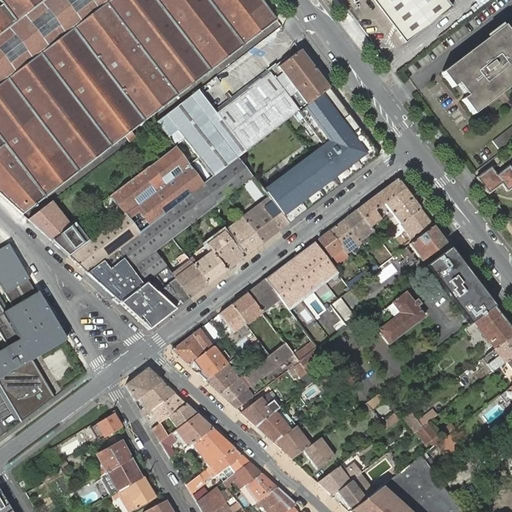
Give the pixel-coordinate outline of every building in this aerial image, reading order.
[(0,0),(0,194),(21,214),(276,20),(260,0),(0,0)] [(352,0),(355,2),(357,0),(373,0),(406,43),(452,8),(445,0),(352,0)] [(511,38),(504,29),(443,76),(452,88),(457,84),(466,95),(461,100),(470,112),(511,79),(511,50),(508,45),(511,41),(511,38)] [(328,88),(299,50),(270,73),(267,70),(213,111),(216,114),(216,115),(208,121),(190,96),(156,122),(174,147),(175,147),(180,143),(184,139),(189,146),(195,153),(212,176),(213,177),(228,165),(238,158),(237,157),(296,112),(328,88)] [(378,155),(328,88),(296,112),(324,149),(269,198),(288,224),(378,155)] [(213,111),(198,90),(190,96),(208,121),(216,115),(216,114),(213,111)] [(511,126),(493,142),(501,152),(511,143),(511,126)] [(184,139),(180,143),(185,149),(189,146),(184,139)] [(175,147),(174,147),(109,196),(123,215),(123,214),(139,233),(203,185),(202,183),(212,176),(195,153),(185,161),(175,147)] [(238,158),(228,165),(243,184),(246,182),(252,177),(238,158)] [(202,183),(203,185),(217,204),(243,184),(228,165),(213,177),(212,176),(202,183)] [(490,167),(476,178),(488,194),(501,184),(503,186),(505,189),(507,192),(511,187),(511,170),(509,166),(504,170),(499,174),(496,175),(493,170),(490,167)] [(256,183),(252,177),(246,182),(250,187),(256,183)] [(396,180),(357,210),(371,227),(381,220),(374,211),(383,204),(404,188),(398,180),(396,180)] [(139,233),(86,273),(102,288),(119,303),(166,267),(155,252),(217,205),(217,204),(203,185),(139,233)] [(259,206),(242,218),(262,244),(288,224),(269,198),(260,188),(251,195),(259,206)] [(412,198),(404,188),(383,204),(389,212),(388,213),(386,214),(388,217),(391,214),(412,198)] [(399,224),(419,208),(412,198),(391,214),(388,217),(390,219),(391,217),(393,216),(399,224)] [(55,209),(51,202),(28,220),(51,241),(64,231),(66,229),(53,211),(56,209),(55,209)] [(413,242),(433,226),(419,208),(399,224),(413,242)] [(357,210),(343,220),(360,242),(374,232),(371,227),(357,210)] [(68,257),(86,273),(139,233),(123,214),(123,215),(87,242),(68,257)] [(262,244),(242,218),(239,221),(242,225),(233,232),(230,228),(226,230),(246,256),(262,244)] [(343,220),(328,231),(346,254),(347,254),(361,243),(360,242),(343,220)] [(239,221),(230,228),(233,232),(242,225),(239,221)] [(87,242),(74,223),(66,229),(64,231),(51,241),(68,257),(87,242)] [(446,243),(433,226),(413,242),(409,245),(421,261),(433,253),(437,258),(450,248),(446,243)] [(328,231),(318,239),(337,263),(348,255),(347,254),(346,254),(328,231)] [(224,232),(206,245),(207,246),(211,251),(226,271),(228,270),(244,258),(224,232)] [(0,334),(7,347),(0,351),(0,387),(21,422),(54,398),(32,360),(66,341),(38,292),(35,294),(8,244),(0,249),(0,334)] [(192,265),(208,285),(226,271),(211,251),(207,246),(202,250),(205,255),(195,263),(193,260),(190,262),(192,265)] [(486,296),(450,248),(437,258),(425,267),(461,315),(469,325),(474,321),(494,306),(486,296)] [(317,349),(347,326),(330,305),(294,257),(264,279),(317,349)] [(190,262),(189,260),(171,273),(190,298),(208,285),(192,265),(190,262)] [(363,275),(366,278),(379,268),(377,264),(363,275)] [(166,267),(119,303),(144,326),(148,330),(190,298),(171,273),(166,267)] [(346,284),(351,290),(366,278),(363,275),(354,282),(352,279),(346,284)] [(299,362),(317,349),(264,279),(246,294),(261,313),(271,304),(290,329),(279,337),(284,343),(292,353),(296,358),(299,362)] [(392,303),(386,308),(393,317),(377,330),(388,344),(424,317),(418,309),(416,307),(420,304),(417,300),(413,303),(405,292),(391,303),(392,303)] [(231,305),(245,324),(261,313),(246,294),(231,305)] [(346,321),(354,316),(342,298),(334,303),(346,321)] [(233,334),(245,324),(231,305),(219,314),(233,334)] [(511,335),(511,329),(494,306),(474,321),(495,348),(511,335)] [(192,363),(213,347),(211,345),(203,334),(201,332),(199,329),(171,350),(188,366),(192,363)] [(511,357),(511,335),(495,348),(494,349),(505,363),(507,362),(511,357)] [(249,347),(260,362),(269,355),(258,341),(249,347)] [(246,389),(250,386),(292,353),(284,343),(269,355),(260,362),(243,376),(239,379),(238,379),(246,389)] [(196,373),(204,381),(226,365),(213,347),(192,363),(196,367),(199,371),(196,373)] [(306,372),(321,360),(314,352),(299,363),(306,372)] [(337,363),(331,355),(324,360),(330,368),(337,363)] [(307,373),(306,372),(299,363),(299,362),(294,366),(287,371),(291,377),(297,373),(300,378),(307,373)] [(505,363),(500,367),(511,383),(511,369),(507,362),(505,363)] [(238,379),(239,379),(227,364),(226,365),(204,381),(219,394),(238,379)] [(138,399),(161,382),(147,369),(125,385),(135,401),(138,399)] [(219,394),(229,403),(246,389),(238,379),(219,394)] [(174,394),(161,382),(138,399),(141,402),(143,400),(147,406),(140,410),(144,416),(151,411),(153,410),(158,406),(174,394)] [(246,389),(229,403),(231,405),(236,410),(252,397),(256,395),(254,392),(250,394),(246,389)] [(240,414),(254,426),(273,412),(279,408),(267,393),(240,414)] [(383,400),(378,393),(365,403),(370,410),(383,400)] [(185,404),(174,394),(158,406),(153,410),(159,418),(149,426),(151,429),(159,424),(162,422),(167,418),(168,417),(185,404)] [(196,415),(185,404),(168,417),(167,418),(162,422),(159,424),(151,429),(159,442),(167,436),(161,426),(170,420),(177,429),(196,415)] [(289,431),(295,426),(279,408),(273,412),(289,431)] [(433,410),(418,421),(422,427),(437,416),(433,410)] [(254,426),(273,443),(289,431),(273,412),(254,426)] [(418,421),(411,412),(402,418),(414,433),(416,432),(422,427),(418,421)] [(121,428),(113,414),(97,424),(105,437),(121,428)] [(386,431),(399,421),(394,414),(381,424),(386,431)] [(167,436),(159,442),(163,449),(166,453),(169,459),(175,455),(170,446),(177,442),(175,439),(173,436),(177,434),(184,444),(181,446),(183,449),(187,447),(191,443),(211,428),(207,425),(196,415),(177,429),(175,431),(167,436)] [(303,450),(309,446),(295,426),(289,431),(273,443),(280,450),(280,449),(285,454),(286,453),(291,460),(303,450)] [(234,449),(211,428),(191,443),(199,454),(201,452),(206,459),(208,461),(205,463),(206,464),(204,466),(207,469),(209,468),(234,449)] [(450,434),(441,441),(455,460),(465,453),(450,434)] [(309,446),(303,450),(317,469),(334,457),(320,438),(309,446)] [(107,472),(131,459),(121,442),(97,455),(102,464),(104,468),(100,470),(98,471),(101,475),(103,474),(106,473),(107,472)] [(199,475),(185,485),(191,494),(204,482),(203,480),(209,475),(208,474),(213,470),(216,475),(223,470),(230,465),(236,472),(249,462),(242,456),(234,449),(209,468),(207,469),(199,475)] [(57,463),(61,468),(73,462),(70,456),(57,463)] [(434,476),(420,457),(381,486),(398,502),(434,476)] [(106,481),(113,494),(118,491),(119,490),(141,478),(131,459),(107,472),(106,473),(103,474),(101,475),(100,476),(102,479),(103,482),(106,481)] [(261,474),(249,462),(236,472),(229,477),(222,483),(225,486),(233,480),(236,478),(242,485),(239,487),(240,490),(261,474)] [(331,472),(316,483),(321,488),(331,496),(336,492),(349,482),(356,477),(357,476),(358,475),(359,475),(360,474),(362,473),(354,462),(346,468),(342,464),(336,468),(331,472)] [(236,472),(230,465),(223,470),(229,477),(236,472)] [(61,469),(41,479),(44,483),(63,473),(61,469)] [(277,487),(261,474),(240,490),(244,495),(246,494),(251,501),(242,508),(244,511),(254,504),(255,503),(259,501),(277,487)] [(368,486),(359,475),(358,475),(357,476),(366,487),(368,486)] [(336,492),(350,510),(351,509),(364,500),(373,492),(368,486),(366,487),(357,476),(356,477),(349,482),(336,492)] [(458,511),(460,510),(434,476),(398,502),(406,510),(415,500),(427,511),(458,511)] [(155,498),(143,477),(141,478),(119,490),(118,491),(113,494),(112,495),(114,499),(120,496),(129,511),(136,508),(155,498)] [(242,485),(236,478),(233,480),(239,487),(242,485)] [(393,506),(398,502),(381,486),(373,492),(364,500),(351,509),(350,510),(348,511),(384,511),(385,511),(393,506)] [(286,496),(277,487),(259,501),(255,503),(258,508),(262,505),(266,511),(285,511),(292,506),(295,504),(286,496)] [(216,488),(196,503),(201,511),(212,511),(224,503),(216,488)] [(226,489),(222,492),(226,497),(227,496),(229,498),(232,496),(226,489)] [(10,511),(3,499),(1,496),(0,495),(0,511),(10,511)] [(235,500),(233,496),(226,501),(228,505),(235,500)] [(172,511),(165,500),(143,511),(172,511)] [(406,510),(398,502),(393,506),(385,511),(384,511),(427,511),(415,500),(406,510)] [(230,511),(224,503),(212,511),(230,511)]
